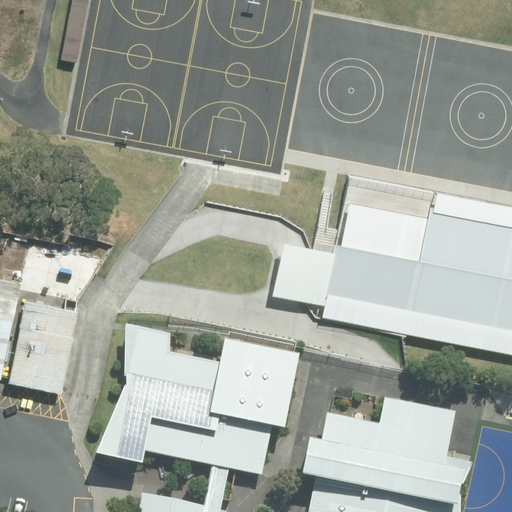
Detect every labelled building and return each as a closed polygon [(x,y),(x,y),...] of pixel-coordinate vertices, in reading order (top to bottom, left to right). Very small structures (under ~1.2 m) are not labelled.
[(275,235),(265,290),(324,301),(322,311),(511,346),(511,198),(433,184),(428,213),(347,198),(338,247),(275,235)] [(12,247),(10,276),(66,281),(68,251),(12,247)] [(77,307),(27,298),(11,383),(61,392),(77,307)] [(164,345),(118,337),(121,395),(90,467),(137,479),(140,464),(254,488),(265,438),(278,441),(295,366),(219,350),(214,376),(160,364),(164,345)] [(372,438),(321,427),(315,454),(302,451),(294,488),(309,491),(304,511),(456,511),(465,471),(440,466),(449,425),(378,410),(372,438)] [(203,511),(205,508),(142,495),(139,511),(203,511)]
